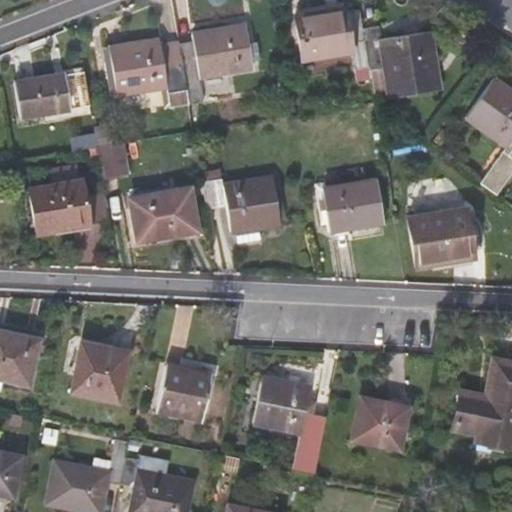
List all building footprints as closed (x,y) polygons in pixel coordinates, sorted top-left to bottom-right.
[(345,11),(344,8),(294,16),(301,60),(351,51),(356,82),(373,79),(365,29),(362,8),(345,11)] [(247,41),(245,25),(191,34),(192,41),(178,44),(181,62),(187,101),(205,98),(201,73),(252,65),(251,59),(247,41)] [(440,90),(430,31),(381,39),(379,26),(365,29),(373,79),(376,96),(390,94),(391,98),(440,90)] [(258,57),(255,39),(247,41),(251,59),(258,57)] [(163,65),(159,43),(159,40),(108,48),(116,95),(160,88),(165,87),(168,107),(188,103),(187,101),(181,62),(163,65)] [(177,40),(159,43),(163,65),(181,62),(178,44),(177,40)] [(511,52),(501,46),(493,58),(511,71),(511,52)] [(299,65),(283,68),(285,81),(301,78),(299,65)] [(66,83),(64,74),(56,76),(58,84),(66,83)] [(58,84),(56,76),(13,82),(18,118),(70,111),(66,83),(58,84)] [(511,92),(493,79),(469,112),(509,142),(479,183),(495,195),(511,172),(511,92)] [(129,175),(124,143),(98,148),(103,180),(129,175)] [(53,185),(81,181),(79,165),(50,169),(53,185)] [(279,224),(271,177),(222,186),(219,170),(199,173),(205,209),(225,205),(229,232),(234,231),(263,226),(279,224)] [(89,224),(81,181),(53,185),(29,190),(36,233),(89,224)] [(382,223),(375,181),(325,189),(324,183),(314,185),(319,210),(325,209),(328,231),(382,223)] [(136,241),(197,231),(190,188),(129,199),(136,241)] [(466,208),(406,218),(414,268),(474,258),(466,208)] [(265,239),(263,226),(234,231),(236,244),(265,239)] [(38,339),(25,336),(0,331),(0,376),(2,377),(29,383),(35,349),(38,339)] [(108,347),(80,341),(79,348),(106,353),(108,347)] [(116,401),(126,351),(108,347),(106,353),(79,348),(70,391),(116,401)] [(511,363),(491,360),(484,397),(459,392),(451,434),(476,439),(474,447),(511,454),(511,453),(511,452),(511,363)] [(156,410),(202,420),(211,375),(165,366),(156,410)] [(310,387),(262,377),(252,423),(301,432),(294,469),(313,473),(325,416),(311,414),(305,412),(308,401),(310,387)] [(359,397),(351,440),(398,450),(407,407),(359,397)] [(311,414),(314,402),(308,401),(305,412),(311,414)] [(108,473),(91,470),(54,462),(46,504),(85,511),(100,511),(107,483),(119,485),(120,484),(125,458),(127,445),(114,442),(110,462),(108,473)] [(0,452),(0,495),(13,498),(21,457),(0,452)] [(136,469),(165,475),(168,461),(139,455),(138,460),(136,469)] [(136,469),(138,460),(125,458),(120,484),(134,486),(128,511),(187,511),(194,481),(165,475),(136,469)] [(110,462),(93,459),(91,470),(108,473),(110,462)]
